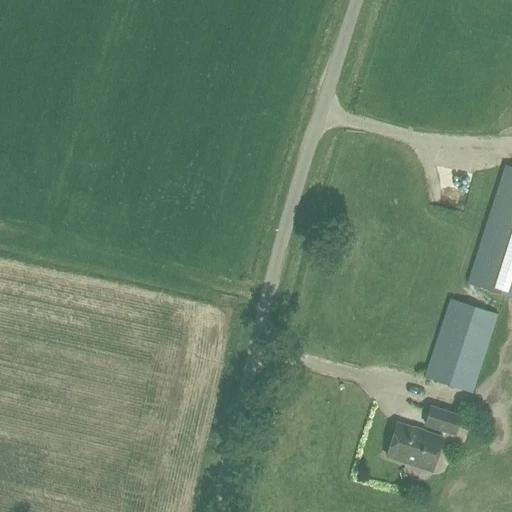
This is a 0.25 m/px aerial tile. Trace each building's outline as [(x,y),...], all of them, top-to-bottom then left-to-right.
[(511,166),(505,164),(467,281),(511,296),(511,166)] [(497,313),(449,298),(424,376),(471,392),(497,313)] [(511,391),(511,341),(506,339),(491,385),(511,391)] [(460,416),(429,406),(424,423),(454,433),(460,416)] [(442,437),(396,422),(385,454),(431,469),(442,437)]
